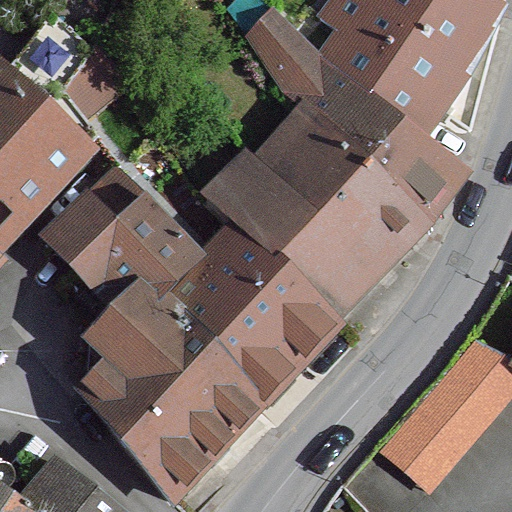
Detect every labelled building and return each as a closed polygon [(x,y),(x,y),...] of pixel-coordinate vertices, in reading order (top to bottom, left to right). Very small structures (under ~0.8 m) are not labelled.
[(342,36),(323,55),(418,140),(464,76),(504,6),(496,0),(340,0),(324,18),(342,36)] [(311,119),(424,220),(436,204),(456,177),(427,161),(411,149),(418,140),(323,55),(277,9),(249,40),(285,95),(311,119)] [(45,117),(63,92),(82,63),(92,48),(54,17),(3,79),(45,117)] [(82,63),(106,93),(125,76),(99,37),(92,48),(82,63)] [(63,92),(85,116),(106,93),(82,63),(63,92)] [(3,79),(0,82),(0,247),(35,208),(85,154),(45,117),(3,79)] [(63,92),(45,117),(85,154),(100,135),(85,116),(63,92)] [(424,220),(311,119),(289,145),(392,245),(403,256),(433,227),(424,220)] [(392,245),(289,145),(268,171),(370,269),(392,245)] [(370,269),(268,171),(252,157),(208,200),(234,225),(329,313),(357,282),(370,269)] [(102,215),(128,184),(124,177),(128,170),(121,160),(85,202),(102,215)] [(102,215),(85,202),(53,241),(97,281),(112,295),(170,224),(128,184),(102,215)] [(145,329),(159,312),(204,258),(170,224),(112,295),(128,312),(135,319),(145,329)] [(159,312),(263,406),(298,368),(318,347),(330,357),(351,332),(329,313),(234,225),(204,258),(159,312)] [(119,359),(145,329),(135,319),(128,312),(89,347),(111,367),(119,359)] [(159,312),(145,329),(119,359),(111,367),(91,387),(89,402),(177,501),(217,456),(263,406),(159,312)] [(389,456),(431,491),(511,399),(511,362),(483,347),(389,456)] [(19,508),(23,511),(120,511),(57,463),(19,508)] [(0,511),(15,511),(19,508),(7,497),(0,491),(0,511)]
